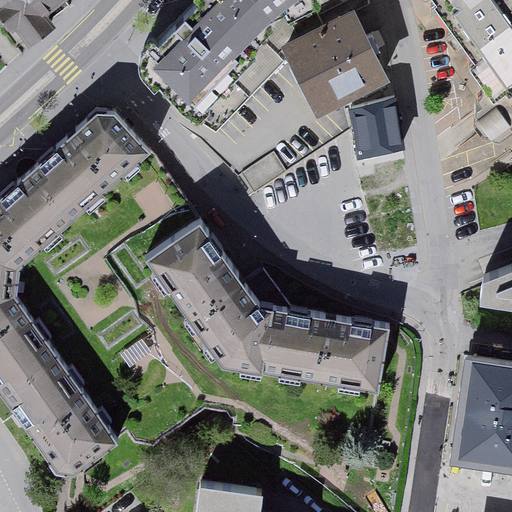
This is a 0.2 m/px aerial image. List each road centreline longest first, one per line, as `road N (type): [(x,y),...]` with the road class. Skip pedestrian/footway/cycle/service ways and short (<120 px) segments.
road 1 (residential): [(85,43),(276,239),(354,284),(445,320)]
road 2 (residential): [(387,0),(403,33),(423,136),(445,320)]
road 3 (residential): [(445,320),(421,511)]
